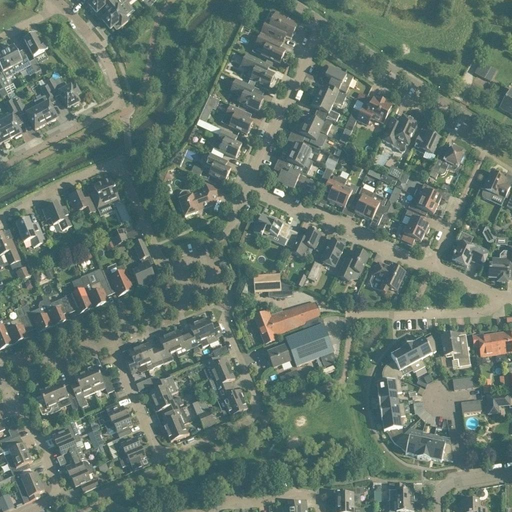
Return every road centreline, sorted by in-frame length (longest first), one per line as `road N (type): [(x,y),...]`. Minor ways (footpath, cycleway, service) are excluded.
road 1 (residential): [(111,344),(162,451),(244,423),(257,399),(223,318),(225,292),(213,286)]
road 2 (residential): [(57,2),(99,47),(122,103),(0,170)]
road 3 (residential): [(0,220),(119,163),(153,246),(179,271)]
road 4 (unclassified): [(495,131),(321,22)]
road 5 (residential): [(432,267),(248,187)]
road 6 (residential): [(248,187),(321,22)]
road 7 (residential): [(28,511),(57,488),(0,376)]
road 8 (residential): [(432,267),(495,131)]
road 9 (residential): [(353,317),(485,311),(497,298)]
road 10 (residential): [(317,511),(317,501),(303,492),(218,500),(209,511)]
road 11 (residential): [(465,481),(456,415),(440,400),(476,396)]
road 12 (residential): [(0,369),(12,364),(36,376),(111,344)]
